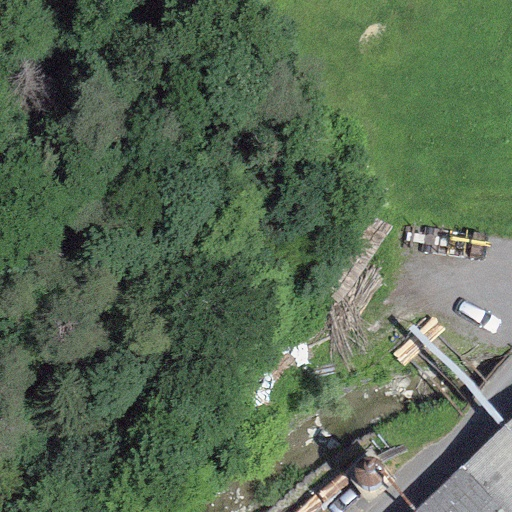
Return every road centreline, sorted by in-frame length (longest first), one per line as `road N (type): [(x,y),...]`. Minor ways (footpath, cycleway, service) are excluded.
road 1 (unknown): [(511,341),(439,312),(366,335),(262,377),(74,491),(25,511)]
road 2 (track): [(393,511),(511,393)]
